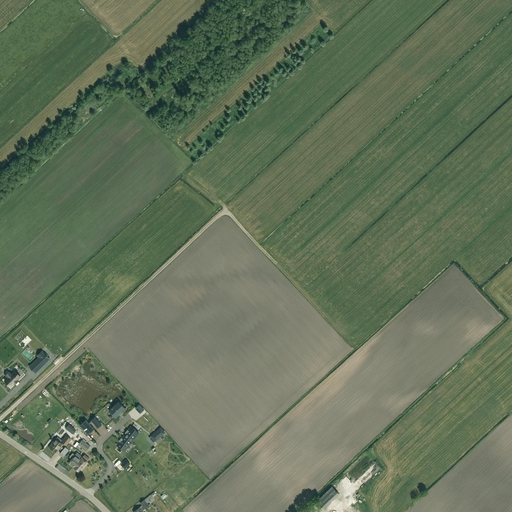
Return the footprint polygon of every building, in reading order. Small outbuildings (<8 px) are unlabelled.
[(37,360),(30,367),(33,370),(35,372),(42,365),(49,358),(47,356),(44,353),(37,360)] [(9,376),(5,380),(8,383),(10,386),(15,382),(20,377),(17,374),(14,371),(9,376)] [(119,401),(108,410),(115,418),(125,408),(119,401)] [(85,419),(79,425),(88,434),(94,429),(90,424),(92,422),(91,421),(89,423),(85,419)] [(139,432),(131,427),(124,436),(131,442),(139,432)] [(165,432),(160,428),(151,436),(155,441),(165,432)] [(53,442),(49,447),(56,452),(63,444),(66,446),(72,439),(66,435),(62,440),(58,437),(57,438),(56,438),(52,442),(53,442)] [(124,451),(131,442),(124,436),(117,445),(124,451)] [(81,447),(86,451),(90,446),(82,439),(77,445),(80,448),(81,447)] [(71,440),(66,447),(69,449),(74,443),(71,440)] [(77,452),(75,455),(72,453),(69,456),(72,459),(68,463),(74,467),(82,458),(81,457),(82,456),(77,452)] [(368,467),(374,473),(381,466),(376,461),(377,460),(368,452),(362,457),(365,460),(349,477),(354,481),(368,467)] [(81,457),(82,458),(74,467),(73,467),(79,471),(87,461),(89,458),(85,454),(83,457),(82,456),(81,457)] [(319,507),(320,506),(323,509),(339,494),(332,486),(316,501),(315,503),(319,507)] [(142,505),(140,507),(133,511),(144,511),(143,511),(150,506),(147,502),(147,501),(148,503),(152,500),(149,496),(147,498),(140,503),(142,505)] [(344,511),(351,507),(345,498),(331,508),(333,511),(331,511),(344,511)]
